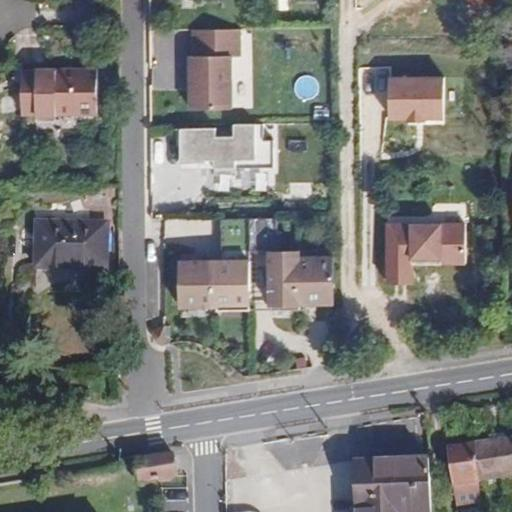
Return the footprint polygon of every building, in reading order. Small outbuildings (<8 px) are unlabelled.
[(190,55),(190,109),(234,109),(232,57),(241,57),(241,32),(192,33),(193,55),(190,55)] [(99,112),(99,68),(24,69),(25,113),(39,113),(39,114),(59,114),(59,112),(99,112)] [(320,95),(316,74),(295,79),(299,99),(320,95)] [(446,81),(393,80),(393,118),(410,118),(410,122),(428,122),(428,118),(445,118),(446,81)] [(217,127),(179,127),(179,160),(215,159),(215,170),(239,169),(238,159),(258,158),(257,123),(236,124),(236,134),(218,133),(217,127)] [(279,218),(223,218),(223,255),(250,255),(250,249),(269,249),(280,249),(279,218)] [(386,219),(385,285),(414,285),(414,265),(467,264),(467,219),(386,219)] [(109,223),(37,222),(36,268),(108,269),(109,223)] [(280,249),(269,249),(269,300),(335,302),(336,250),(303,251),(303,248),(280,249)] [(223,255),(180,255),(181,309),(253,309),(252,255),(250,255),(223,255)] [(511,437),(448,447),(457,506),(484,502),(481,481),(507,477),(511,476),(511,437)] [(379,450),(359,452),(359,511),(436,511),(434,449),(379,450)] [(141,483),(178,477),(175,455),(138,461),(141,483)]
